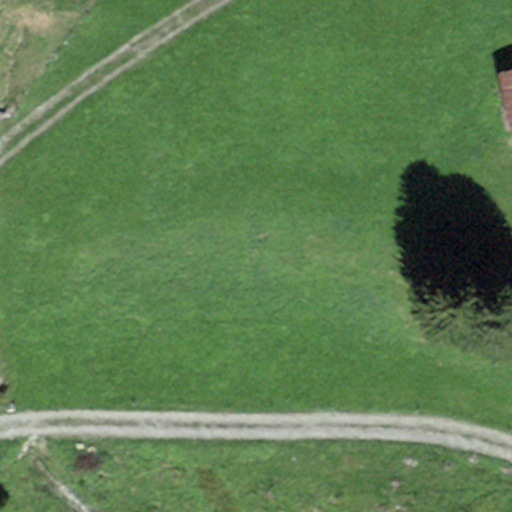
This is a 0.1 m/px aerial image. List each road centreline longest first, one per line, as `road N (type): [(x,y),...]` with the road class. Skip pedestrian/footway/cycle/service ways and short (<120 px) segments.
road 1 (track): [(511,452),(471,437),(367,425),(0,430)]
road 2 (track): [(222,0),(67,93),(0,153)]
